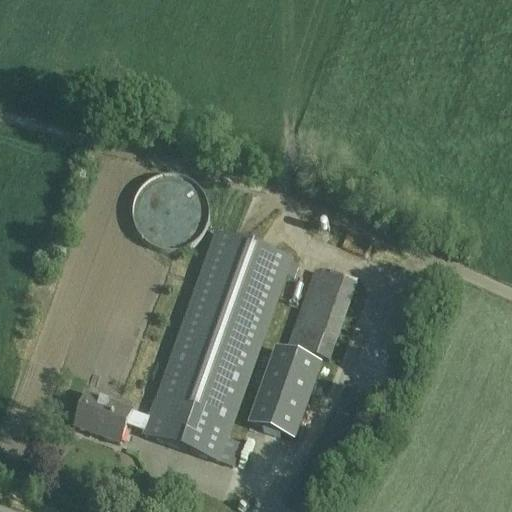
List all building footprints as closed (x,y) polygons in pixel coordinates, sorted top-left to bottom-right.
[(189,237),(198,212),(184,207),(178,225),(168,221),(166,229),(189,237)] [(220,465),(233,471),(241,447),(229,441),(287,278),(295,281),(299,269),(291,266),(293,261),(215,233),(149,420),(132,413),(133,412),(86,395),(74,429),(121,446),(128,427),(144,433),(142,438),(220,465)] [(330,366),(357,289),(313,273),(286,351),(330,366)] [(376,327),(401,335),(405,322),(381,314),(376,327)] [(275,350),(248,427),(295,444),(322,367),(275,350)]
